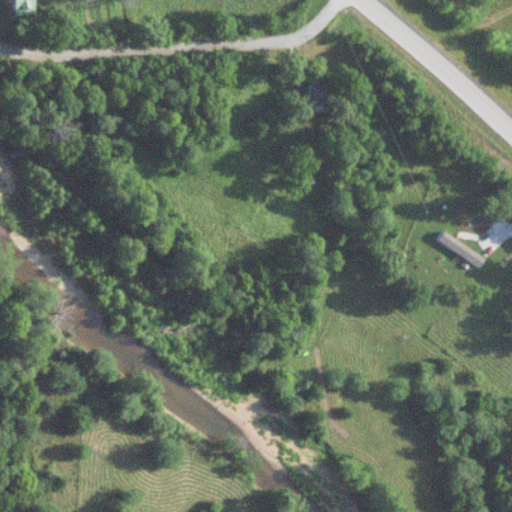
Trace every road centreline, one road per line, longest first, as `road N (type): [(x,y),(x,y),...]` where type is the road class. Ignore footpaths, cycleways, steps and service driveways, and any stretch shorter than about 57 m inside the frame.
road 1 (residential): [(335,0),(291,43),(0,45)]
road 2 (secondary): [(511,129),(363,0)]
